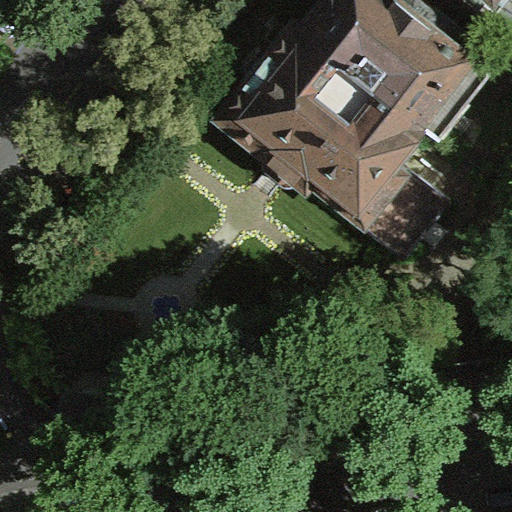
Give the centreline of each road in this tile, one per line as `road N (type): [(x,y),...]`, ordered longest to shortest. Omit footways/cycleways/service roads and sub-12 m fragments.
road 1 (tertiary): [(204,511),(511,458)]
road 2 (secondary): [(119,0),(0,152)]
